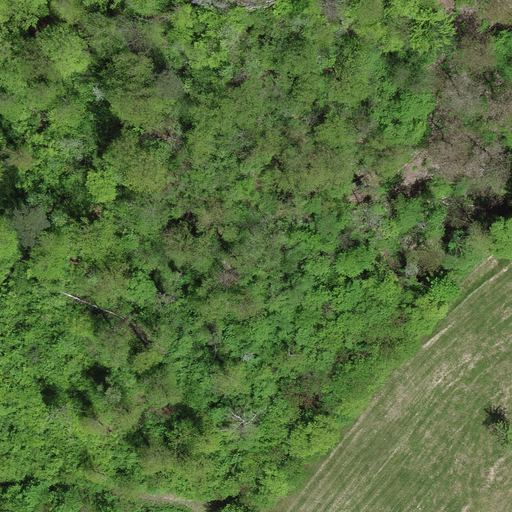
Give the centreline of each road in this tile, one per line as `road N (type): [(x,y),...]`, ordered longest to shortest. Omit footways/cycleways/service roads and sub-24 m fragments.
road 1 (track): [(255,511),(332,412),(511,237)]
road 2 (track): [(0,482),(162,494),(200,511)]
